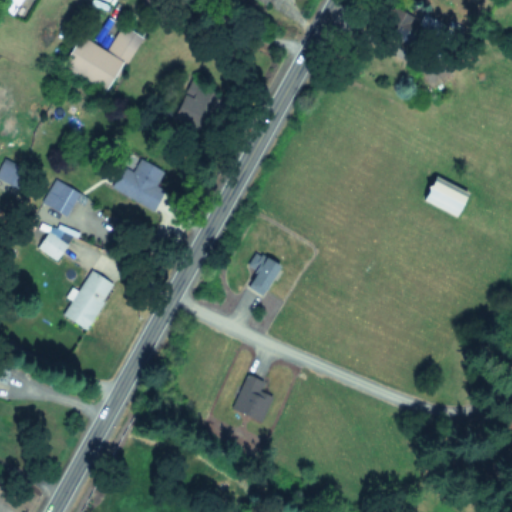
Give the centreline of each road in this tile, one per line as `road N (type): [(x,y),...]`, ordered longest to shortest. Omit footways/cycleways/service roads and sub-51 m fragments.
road 1 (secondary): [(50,511),(335,0)]
road 2 (residential): [(168,300),(407,403)]
road 3 (residential): [(301,63),(320,88),(511,166)]
road 4 (residential): [(301,63),(181,0)]
road 5 (residential): [(0,340),(118,391)]
